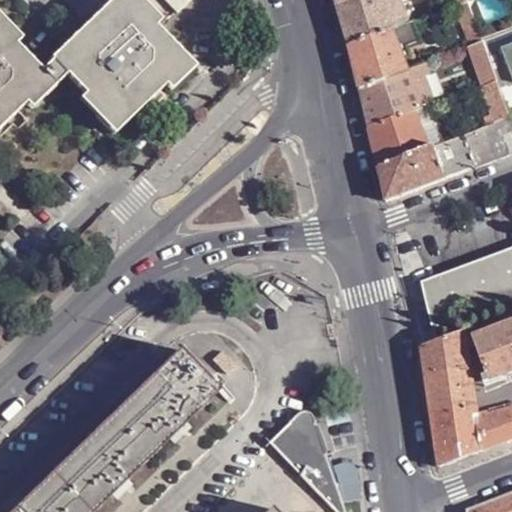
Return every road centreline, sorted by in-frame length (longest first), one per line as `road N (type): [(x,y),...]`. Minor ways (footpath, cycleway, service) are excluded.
road 1 (tertiary): [(398,499),(367,290),(351,236)]
road 2 (tertiary): [(0,395),(144,254)]
road 3 (residential): [(351,236),(511,174)]
road 4 (tertiary): [(253,146),(144,254)]
road 5 (tertiary): [(144,254),(288,238)]
road 6 (tertiary): [(351,236),(320,111)]
